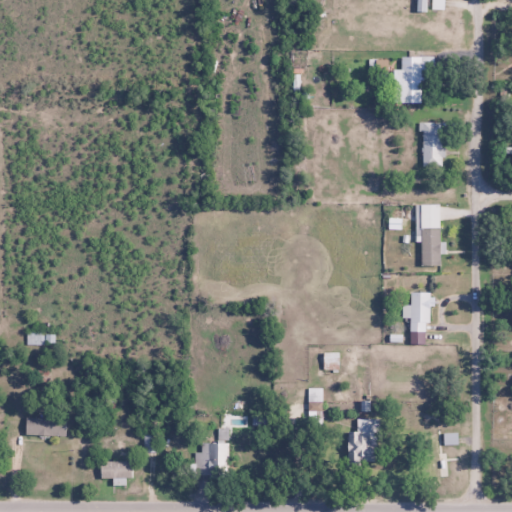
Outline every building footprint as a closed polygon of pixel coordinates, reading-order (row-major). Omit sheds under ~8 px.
[(443,9),(442,0),(416,0),(417,12),(426,12),(425,0),(431,0),(432,9),(443,9)] [(421,102),(421,70),(394,70),(394,102),(421,102)] [(422,166),(442,166),(442,124),(422,124),(422,166)] [(419,266),(439,266),(439,204),(419,204),(419,266)] [(428,293),(409,293),(409,308),(406,308),(407,332),(429,332),(428,293)] [(52,343),(52,333),(27,333),(27,343),(52,343)] [(308,401),(321,401),(321,388),(308,388),(308,401)] [(65,417),(25,417),(25,435),(65,435),(65,417)] [(378,418),(356,418),(356,430),(348,430),(348,461),(378,461),(378,418)] [(158,434),(144,434),(144,452),(158,452),(158,434)] [(439,436),(429,436),(429,482),(440,482),(439,436)] [(201,451),(195,451),(195,475),(227,475),(227,441),(201,441),(201,451)] [(99,478),(131,478),(131,460),(99,460),(99,478)]
